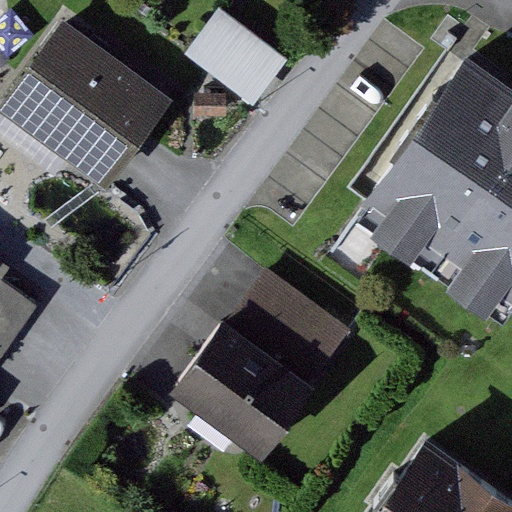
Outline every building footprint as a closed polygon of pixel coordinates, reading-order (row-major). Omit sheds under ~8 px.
[(284,55),(217,5),(183,50),(250,100),(267,78),(284,55)] [(180,100),(77,24),(4,123),(107,199),(180,100)] [(511,297),(511,75),(464,42),(355,196),(508,303),(511,297)] [(260,445),(355,324),(271,258),(176,379),(260,445)] [(0,344),(7,349),(41,301),(0,271),(0,344)] [(511,511),(511,490),(411,421),(348,511),(511,511)]
